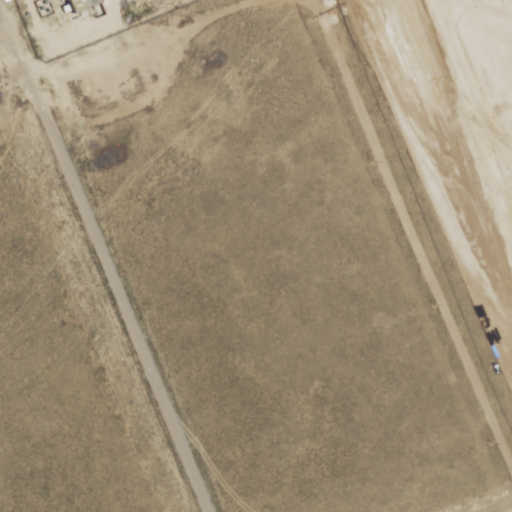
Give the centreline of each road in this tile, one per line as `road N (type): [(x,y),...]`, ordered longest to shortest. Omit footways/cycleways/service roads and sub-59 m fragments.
road 1 (track): [(511,464),(319,5),(309,0),(154,48)]
road 2 (track): [(24,0),(16,44),(208,511)]
